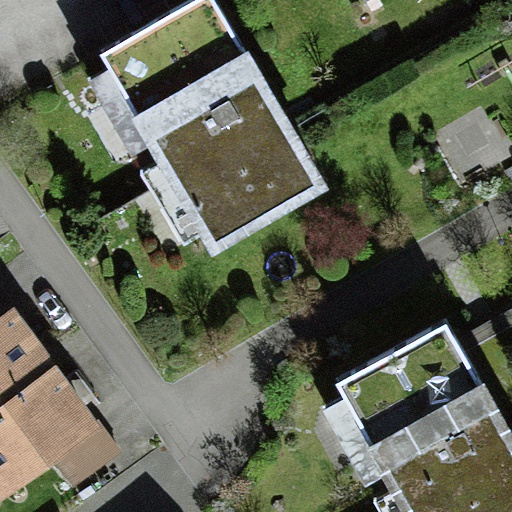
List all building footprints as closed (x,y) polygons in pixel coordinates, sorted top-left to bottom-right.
[(209,0),(183,0),(60,63),(181,299),(325,226),(209,0)] [(391,0),(300,0),(323,38),(391,0)] [(0,405),(40,378),(0,321),(0,405)] [(511,511),(511,459),(441,327),(300,402),(359,511),(511,511)] [(40,378),(0,405),(0,495),(82,439),(40,378)]
